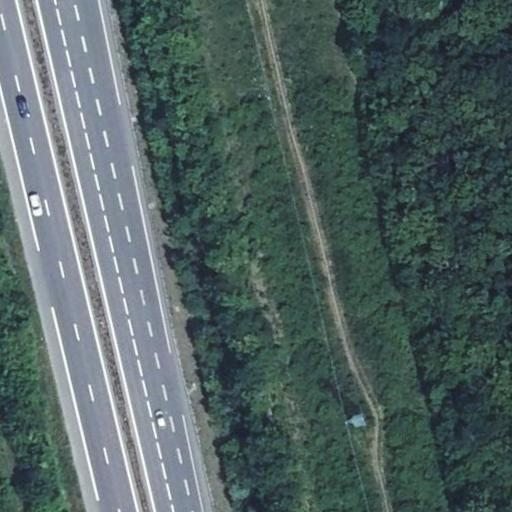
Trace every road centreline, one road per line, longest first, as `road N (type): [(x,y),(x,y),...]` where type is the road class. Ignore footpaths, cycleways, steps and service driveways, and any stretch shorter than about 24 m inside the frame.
road 1 (motorway): [(175,511),(57,0)]
road 2 (motorway): [(0,5),(120,511)]
